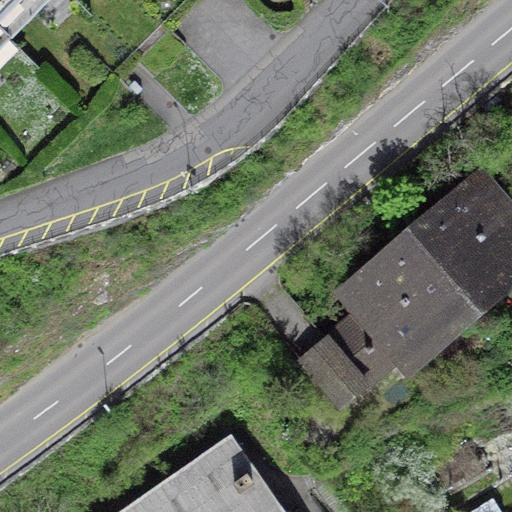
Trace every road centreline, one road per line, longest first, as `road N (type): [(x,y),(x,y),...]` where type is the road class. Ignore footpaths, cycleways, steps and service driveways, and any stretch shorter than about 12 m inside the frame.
road 1 (primary): [(0,443),(198,291),(511,28)]
road 2 (residential): [(0,229),(239,126),(359,0)]
